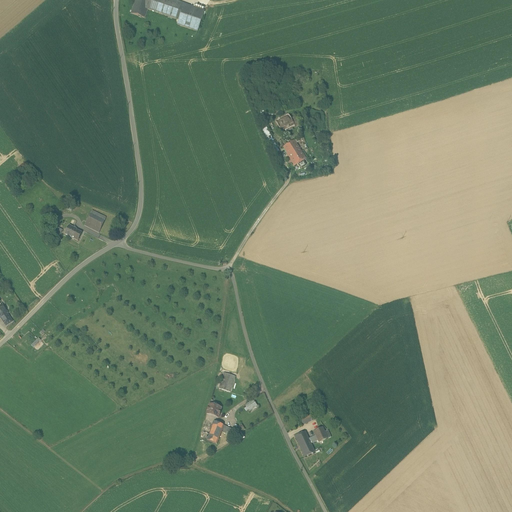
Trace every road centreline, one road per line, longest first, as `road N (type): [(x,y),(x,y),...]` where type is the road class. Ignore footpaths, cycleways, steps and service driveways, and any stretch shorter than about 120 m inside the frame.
road 1 (unclassified): [(113,245),(231,272),(255,368),(325,511)]
road 2 (unclassified): [(113,245),(131,230),(142,197),(115,0)]
road 3 (track): [(79,511),(140,470),(181,462),(290,511)]
road 4 (unclassified): [(0,343),(83,263),(113,245)]
